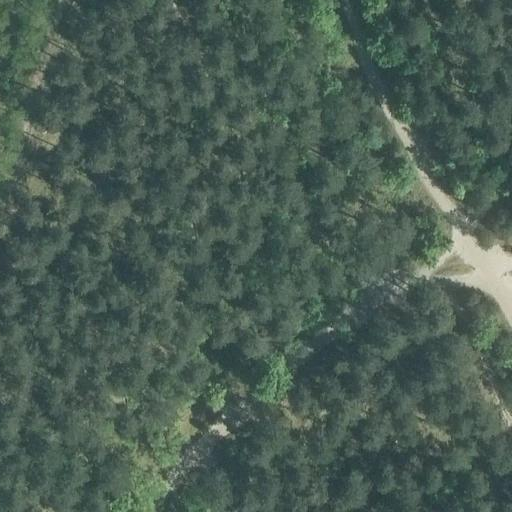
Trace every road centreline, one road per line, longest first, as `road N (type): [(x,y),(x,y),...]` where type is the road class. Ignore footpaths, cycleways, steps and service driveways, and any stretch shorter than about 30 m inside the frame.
road 1 (track): [(471,253),(238,400),(142,511)]
road 2 (track): [(511,330),(409,154),(344,0)]
road 3 (track): [(0,187),(23,144),(59,0)]
